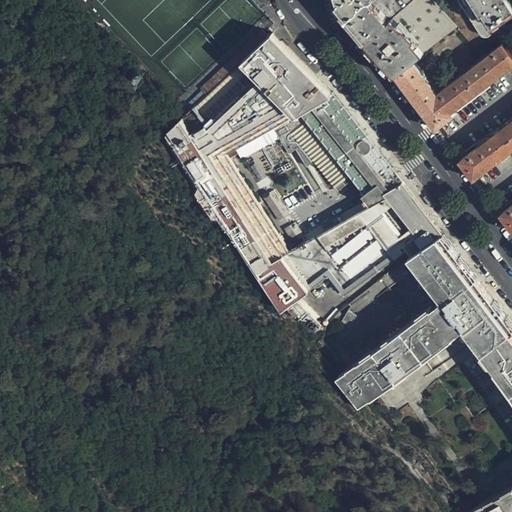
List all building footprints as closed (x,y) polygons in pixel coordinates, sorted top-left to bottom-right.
[(337,0),(339,2),(337,3),(349,17),(346,19),(365,41),(387,21),(369,0),(337,0)] [(457,27),(430,0),(412,0),(387,21),(365,41),(394,75),(395,74),(413,61),(457,27)] [(494,32),(504,25),(500,18),(511,10),(511,7),(507,0),(458,0),(481,35),(483,36),(486,36),(488,36),(494,32)] [(412,251),(443,232),(419,200),(394,169),(368,190),(362,195),(369,205),(290,251),(228,154),(269,130),(289,154),(296,149),(306,162),(315,156),(338,186),(354,173),(359,179),(385,158),(331,90),(273,31),(268,36),(220,82),(182,119),(170,130),(276,296),(328,264),(342,285),(407,243),(412,251)] [(214,77),(220,82),(268,36),(263,31),(214,77)] [(413,61),(395,74),(436,128),(454,114),(452,111),(511,64),(511,55),(502,43),(438,93),(413,61)] [(511,148),(511,120),(461,160),(475,178),(511,148)] [(394,169),(385,158),(359,179),(368,190),(394,169)] [(290,215),(275,190),(268,194),(284,218),(290,215)] [(511,204),(502,213),(511,226),(511,204)] [(304,237),(295,223),(290,227),(298,240),(304,237)] [(511,511),(511,323),(443,232),(412,251),(408,254),(441,298),(333,379),(357,410),(464,328),(480,348),(507,384),(511,391),(511,497),(488,511),(511,511)] [(313,320),(289,291),(281,299),(289,308),(291,306),(307,325),(313,320)]
